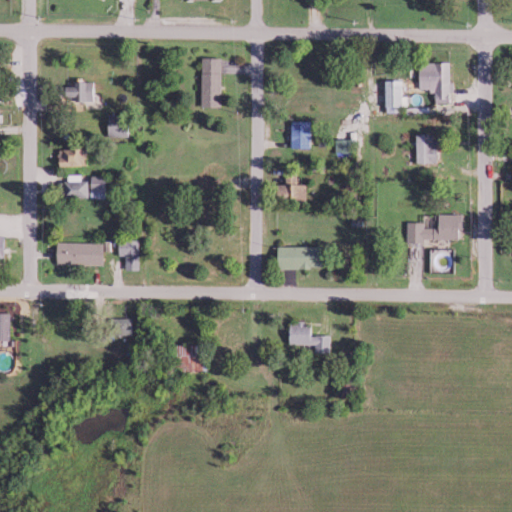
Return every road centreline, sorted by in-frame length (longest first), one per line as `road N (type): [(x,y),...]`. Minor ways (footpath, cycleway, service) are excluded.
road 1 (residential): [(0,17),(253,22),(511,42)]
road 2 (residential): [(0,279),(511,289)]
road 3 (residential): [(489,289),(477,0)]
road 4 (residential): [(253,288),(254,0)]
road 5 (residential): [(25,280),(31,0)]
